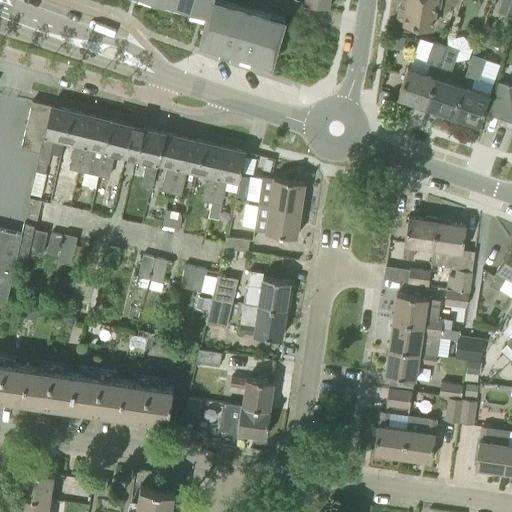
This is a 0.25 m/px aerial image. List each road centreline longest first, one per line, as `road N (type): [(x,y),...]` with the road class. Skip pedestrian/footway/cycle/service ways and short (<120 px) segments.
road 1 (residential): [(0,465),(10,433),(27,424),(171,444),(208,475)]
road 2 (residential): [(306,466),(326,281),(334,273),(377,278)]
road 3 (residential): [(306,466),(511,509)]
road 4 (residential): [(335,130),(511,193)]
road 5 (unclassified): [(170,79),(0,15)]
road 6 (residential): [(0,53),(145,95),(170,79)]
road 7 (unclassified): [(335,130),(170,79)]
road 8 (residential): [(335,130),(357,69),(367,0)]
